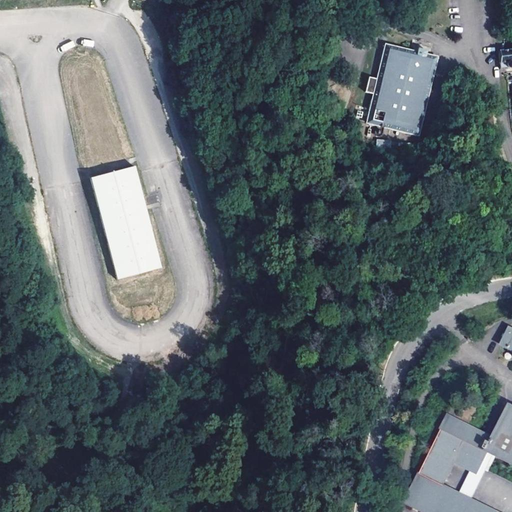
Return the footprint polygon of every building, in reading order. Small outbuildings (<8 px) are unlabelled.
[(366,107),(362,126),(419,140),(440,54),(382,41),(373,78),(371,77),(368,77),(364,93),(369,94),(366,107)] [(511,68),(511,49),(497,50),(498,63),(499,69),(504,69),(509,68),(511,68)] [(105,173),(88,178),(115,280),(160,269),(144,210),(133,166),(109,172),(105,173)] [(414,252),(408,253),(410,268),(417,266),(414,252)] [(511,329),(502,346),(511,351),(511,329)] [(494,458),(511,467),(511,407),(510,406),(494,439),(487,455),(489,456),(494,458)] [(449,417),(441,432),(424,465),(419,474),(404,506),(416,511),(496,511),(473,501),(460,494),(445,487),(456,465),(471,473),(478,477),(489,456),(487,455),(494,439),(449,417)] [(471,473),(460,494),(473,501),(494,458),(489,456),(478,477),(471,473)]
